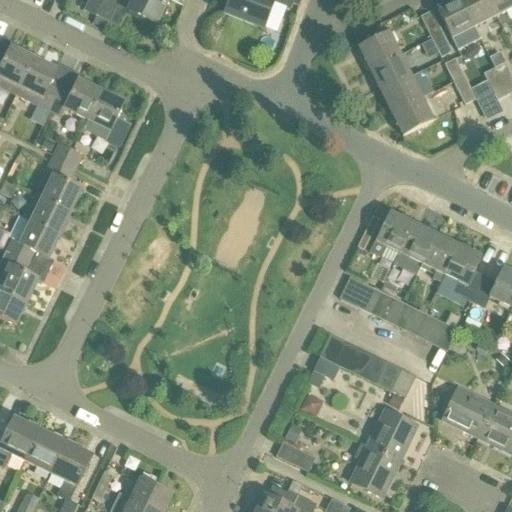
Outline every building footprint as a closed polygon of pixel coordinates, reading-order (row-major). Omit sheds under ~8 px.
[(108,24),(120,0),(98,0),(102,2),(95,17),(96,18),(91,27),(104,34),(109,24),(108,24)] [(154,27),(167,0),(120,0),(108,24),(109,24),(117,29),(125,13),(154,27)] [(290,11),(294,0),(230,0),(225,16),(264,31),(274,5),(290,11)] [(451,41),(474,30),(458,0),(457,0),(436,11),(451,41)] [(458,0),(474,30),(495,19),(486,0),(458,0)] [(511,0),(486,0),(495,19),(511,10),(511,0)] [(420,20),(430,41),(441,35),(431,14),(420,20)] [(368,72),(399,56),(388,34),(357,49),(368,72)] [(441,35),(430,41),(438,56),(440,61),(441,61),(451,55),(441,35)] [(20,89),(34,62),(10,50),(4,63),(0,60),(0,88),(16,97),(20,89)] [(379,94),(410,78),(399,56),(368,72),(379,94)] [(444,67),(443,67),(452,85),(464,79),(455,61),(454,62),(444,67)] [(50,114),(61,90),(51,85),(57,73),(34,62),(20,89),(16,97),(50,114)] [(511,78),(505,65),(494,70),(508,98),(511,95),(511,78)] [(497,103),(508,98),(494,70),(483,76),(497,103)] [(390,115),(421,100),(410,78),(379,94),(390,115)] [(476,102),(464,79),(452,85),(464,108),(476,102)] [(87,122),(101,94),(78,83),(72,96),(61,90),(50,114),(60,119),(64,111),(87,122)] [(101,94),(87,122),(82,131),(93,137),(105,143),(109,133),(123,105),(101,94)] [(401,138),(432,123),(421,100),(390,115),(401,138)] [(51,154),(55,145),(45,140),(42,149),(51,154)] [(77,170),(82,158),(57,146),(52,158),(77,170)] [(42,202),(69,215),(81,192),(68,186),(73,176),(50,164),(45,175),(53,179),(42,202)] [(0,195),(11,201),(16,189),(5,184),(0,193),(0,195)] [(58,238),(69,215),(42,202),(31,224),(58,238)] [(398,256),(412,227),(389,215),(371,252),(381,256),(385,249),(398,256)] [(47,261),(58,238),(31,224),(20,247),(12,243),(6,254),(33,267),(38,256),(47,261)] [(421,267),(435,238),(412,227),(398,256),(394,263),(403,267),(406,260),(421,267)] [(443,278),(458,249),(435,238),(421,267),(435,274),(432,281),(440,285),(443,278)] [(472,306),(485,279),(474,274),(481,260),(458,249),(443,278),(456,284),(451,295),(460,300),(472,306)] [(1,265),(0,267),(0,292),(26,305),(37,282),(28,278),(33,267),(6,254),(1,265)] [(511,311),(511,310),(511,275),(503,271),(496,285),(485,279),(472,306),(484,311),(490,300),(511,311)] [(381,296),(380,295),(367,289),(357,311),(371,317),(381,296)] [(0,292),(0,320),(15,328),(26,305),(0,292)] [(381,323),(392,301),(381,296),(371,317),(381,323)] [(409,309),(402,306),(392,301),(381,323),(398,331),(409,309)] [(426,318),(424,317),(409,309),(398,331),(415,339),(426,318)] [(436,323),(426,318),(415,339),(425,344),(436,323)] [(436,349),(446,328),(436,323),(425,344),(436,349)] [(446,354),(457,333),(446,328),(436,349),(446,354)] [(334,367),(344,345),(330,338),(319,360),(334,367)] [(358,352),(344,345),(334,367),(348,374),(358,352)] [(362,381),(372,359),(358,352),(348,374),(362,381)] [(376,388),(387,366),(372,359),(362,381),(376,388)] [(390,394),(400,372),(387,366),(376,388),(390,394)] [(404,401),(415,379),(400,372),(390,394),(404,401)] [(477,441),(493,408),(457,391),(441,424),(477,441)] [(511,457),(511,417),(493,408),(477,441),(511,457)] [(399,466),(416,429),(383,413),(366,448),(366,450),(399,466)] [(0,453),(23,465),(39,434),(13,420),(0,446),(0,453)] [(49,477),(65,446),(39,434),(23,465),(49,477)] [(366,450),(366,448),(360,445),(354,460),(359,463),(349,485),(382,501),(399,466),(366,450)] [(76,491),(91,459),(65,446),(49,477),(63,484),(56,498),(65,503),(60,511),(74,511),(77,507),(69,503),(75,490),(76,491)] [(303,454),(295,470),(307,476),(315,460),(303,454)] [(101,502),(112,479),(104,475),(92,498),(101,502)] [(129,502),(150,511),(164,511),(171,498),(139,482),(129,502)] [(250,511),(313,511),(315,508),(292,496),(286,494),(280,506),(262,498),(261,501),(256,499),(250,511)] [(33,511),(39,502),(26,496),(17,511),(33,511)] [(150,511),(129,502),(124,511),(150,511)]
